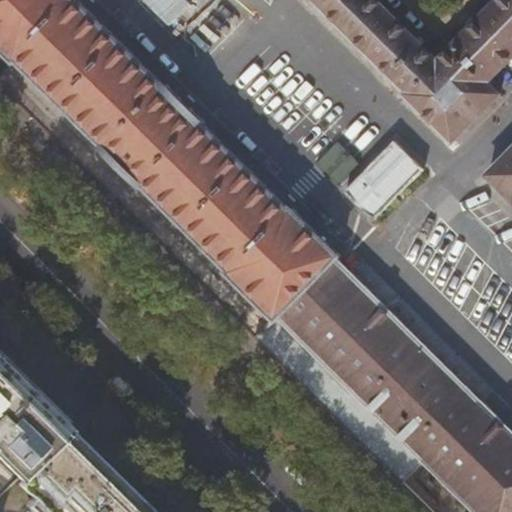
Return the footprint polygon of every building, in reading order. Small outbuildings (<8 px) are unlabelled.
[(416,499),(429,511),(511,511),(511,432),(338,260),(341,257),(292,208),(289,212),(203,125),(205,123),(165,84),(164,86),(78,1),(78,0),(0,0),(0,47),(16,63),(18,61),(105,146),(103,148),(143,187),(145,185),(229,271),(228,272),(275,319),(254,339),(274,358),(350,433),(416,499)] [(490,81),(511,58),(511,0),(313,0),(409,92),(407,95),(454,141),(502,93),(490,81)] [(346,191),(375,220),(424,169),(396,141),(346,191)] [(511,153),(490,176),(511,197),(511,153)] [(0,492),(67,429),(54,416),(0,362),(0,492)] [(151,511),(97,459),(67,429),(0,492),(0,510),(2,511),(27,511),(32,508),(36,511),(151,511)]
